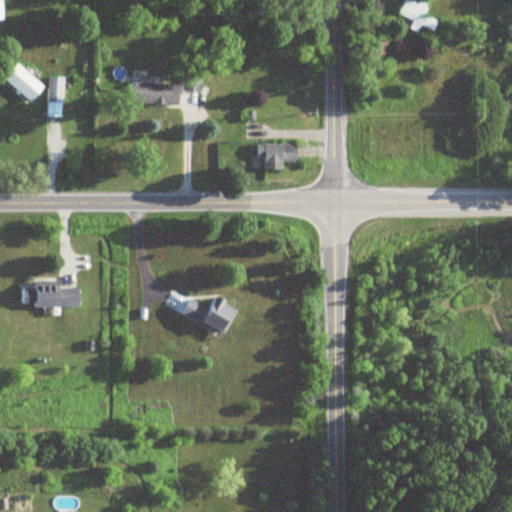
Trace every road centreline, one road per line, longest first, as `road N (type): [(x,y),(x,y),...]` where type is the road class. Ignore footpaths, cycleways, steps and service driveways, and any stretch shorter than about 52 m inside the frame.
road 1 (tertiary): [(511,203),(0,204)]
road 2 (tertiary): [(335,511),(333,203)]
road 3 (residential): [(333,203),(332,0)]
